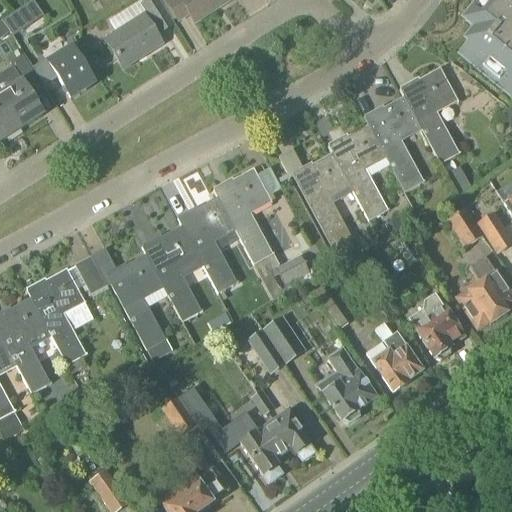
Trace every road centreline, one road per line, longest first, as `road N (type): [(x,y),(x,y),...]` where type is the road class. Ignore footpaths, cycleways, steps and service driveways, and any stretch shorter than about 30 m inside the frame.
road 1 (residential): [(0,269),(374,50)]
road 2 (residential): [(0,193),(303,0)]
road 3 (secondary): [(301,511),(511,366)]
